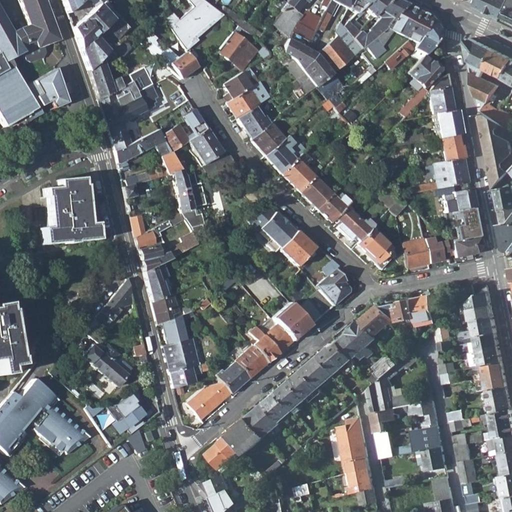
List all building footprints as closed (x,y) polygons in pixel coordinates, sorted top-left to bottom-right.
[(0,58),(6,68),(11,66),(7,58),(21,51),(30,47),(55,34),(42,0),(16,0),(26,25),(18,29),(17,27),(11,31),(0,12),(0,58)] [(89,0),(95,7),(72,28),(87,71),(103,55),(105,52),(112,45),(123,34),(128,29),(104,2),(105,0),(61,0),(66,13),(82,0),(89,0)] [(178,19),(171,12),(163,19),(184,50),(192,43),(190,41),(195,37),(194,35),(211,21),(212,22),(221,13),(213,7),(203,0),(186,0),(193,7),(178,19)] [(227,18),(231,12),(222,5),(226,0),(218,0),(213,7),(221,13),(227,18)] [(271,24),(288,37),(291,33),(304,40),(306,41),(309,39),(313,33),(296,24),(301,16),(295,12),(304,0),(323,0),(320,5),(321,6),(319,10),(323,12),(329,0),(287,0),(287,1),(285,3),(280,9),(279,11),(280,12),(271,24)] [(277,0),(274,4),(280,9),(285,3),(281,0),(277,0)] [(329,0),(323,12),(318,23),(315,28),(321,32),(336,4),(346,8),(349,0),(329,0)] [(342,16),(349,20),(361,8),(368,0),(349,0),(346,8),(342,16)] [(352,39),(360,49),(368,41),(372,38),(382,29),(405,5),(396,0),(388,0),(375,15),(377,17),(381,13),(382,14),(367,30),(366,29),(362,34),(359,32),(352,39)] [(368,0),(361,8),(370,15),(366,18),(369,20),(375,15),(388,0),(368,0)] [(503,19),(511,0),(477,0),(475,5),(503,19)] [(511,27),(511,0),(503,19),(501,23),(511,27)] [(382,29),(372,38),(383,51),(387,47),(385,45),(386,44),(383,40),(390,31),(407,39),(411,41),(415,43),(429,17),(405,5),(382,29)] [(227,18),(258,41),(262,35),(232,11),(231,12),(227,18)] [(429,17),(415,43),(413,48),(424,55),(439,34),(438,28),(429,17)] [(342,27),(352,39),(359,32),(347,22),(342,27)] [(336,36),(352,55),(360,49),(352,39),(342,27),(338,23),(333,33),(336,36)] [(217,52),(241,70),(256,51),(233,32),(217,52)] [(304,73),(315,87),(325,78),(338,68),(352,55),(336,36),(314,55),(304,49),(300,46),(304,40),(291,33),(288,37),(281,48),(282,49),(281,51),(282,52),(285,54),(293,59),(304,73)] [(30,47),(21,51),(24,59),(29,62),(42,57),(44,52),(41,44),(56,39),(55,34),(30,47)] [(112,45),(118,57),(130,47),(123,34),(112,45)] [(372,38),(368,41),(379,54),(383,51),(372,38)] [(479,107),(483,110),(495,93),(501,83),(511,65),(511,57),(471,38),(466,42),(479,107)] [(304,49),(309,39),(306,41),(304,40),(300,46),(304,49)] [(407,45),(411,41),(407,39),(399,47),(382,63),(388,70),(410,49),(407,45)] [(112,45),(105,52),(108,60),(114,57),(119,69),(123,67),(118,57),(112,45)] [(382,63),(399,47),(397,45),(394,48),(392,46),(379,58),(381,59),(374,64),(377,68),(382,63)] [(257,52),(262,58),(267,55),(270,53),(263,47),(257,52)] [(179,78),(197,67),(185,51),(172,61),(161,51),(156,57),(160,62),(179,78)] [(293,59),(285,54),(278,58),(283,66),(293,59)] [(105,60),(103,55),(87,71),(97,100),(131,81),(126,73),(109,81),(102,61),(105,60)] [(404,118),(427,93),(423,88),(438,70),(423,57),(405,77),(410,82),(412,79),(421,88),(398,112),(404,118)] [(0,121),(3,126),(13,120),(18,127),(23,124),(27,121),(32,118),(37,115),(42,112),(39,106),(49,101),(52,108),(66,103),(54,68),(23,86),(11,66),(6,68),(0,58),(0,121)] [(511,65),(501,83),(511,88),(511,65)] [(241,72),(222,84),(228,93),(223,96),(227,102),(248,88),(251,87),(258,82),(249,67),(241,72)] [(338,68),(325,78),(330,85),(343,74),(338,68)] [(296,79),(307,93),(315,87),(304,73),(296,79)] [(440,78),(427,93),(431,115),(454,110),(447,74),(440,78)] [(133,86),(131,81),(97,100),(103,118),(118,111),(119,107),(116,98),(129,91),(134,100),(139,97),(136,92),(139,91),(136,85),(133,86)] [(248,88),(227,102),(226,103),(235,119),(254,106),(258,104),(269,97),(259,82),(258,82),(251,87),(248,88)] [(103,118),(113,152),(135,141),(132,132),(132,131),(131,130),(130,130),(129,130),(128,130),(127,130),(125,130),(122,122),(155,106),(153,103),(156,102),(155,99),(158,98),(151,85),(139,91),(136,92),(139,97),(134,100),(119,107),(118,111),(103,118)] [(119,107),(134,100),(129,91),(116,98),(119,107)] [(499,96),(495,93),(483,110),(495,118),(500,111),(491,105),(493,102),(494,102),(499,96)] [(327,101),(333,109),(341,102),(334,94),(327,101)] [(175,113),(178,117),(189,111),(186,106),(184,102),(173,109),(175,113)] [(333,109),(337,113),(344,106),(341,102),(333,109)] [(266,125),(254,106),(235,119),(248,139),(261,129),(266,125)] [(483,110),(479,107),(482,126),(485,141),(500,138),(498,130),(502,123),(495,118),(483,110)] [(502,123),(509,128),(511,122),(511,114),(502,108),(500,111),(495,118),(502,123)] [(431,115),(435,138),(438,138),(456,134),(459,134),(454,110),(431,115)] [(178,125),(160,136),(170,153),(186,141),(193,136),(184,122),(178,125)] [(485,141),(488,152),(511,147),(511,141),(511,139),(511,130),(509,128),(502,123),(498,130),(500,138),(485,141)] [(186,141),(202,165),(221,152),(205,128),(193,136),(186,141)] [(276,145),(261,129),(248,139),(264,156),(276,145)] [(146,135),(152,146),(156,149),(159,158),(170,153),(160,136),(157,130),(146,135)] [(386,137),(374,150),(433,139),(432,135),(421,137),(420,133),(389,140),(386,137)] [(438,138),(444,162),(463,158),(461,145),(458,146),(456,134),(438,138)] [(113,152),(118,171),(128,168),(124,160),(152,146),(146,135),(135,141),(113,152)] [(280,174),(294,159),(279,142),(276,145),(264,156),(280,174)] [(488,152),(490,163),(504,160),(505,167),(511,172),(511,171),(511,170),(511,147),(488,152)] [(203,166),(200,168),(208,181),(234,164),(225,150),(221,152),(202,165),(203,166)] [(280,174),(298,191),(313,176),(303,166),(309,160),(302,152),(294,159),(280,174)] [(149,173),(151,179),(164,175),(180,170),(184,176),(188,174),(181,162),(177,164),(170,153),(159,158),(162,164),(157,166),(159,170),(149,173)] [(440,162),(431,164),(435,183),(409,188),(410,194),(468,182),(463,158),(444,162),(440,162)] [(495,190),(497,187),(511,172),(505,167),(504,160),(490,163),(491,172),(495,190)] [(180,170),(164,175),(166,180),(172,178),(179,213),(183,218),(184,219),(187,224),(190,228),(192,231),(192,232),(203,230),(202,225),(203,225),(201,214),(195,215),(193,207),(205,204),(199,183),(196,184),(193,171),(188,174),(184,176),(180,170)] [(134,175),(136,183),(139,183),(148,180),(145,172),(134,175)] [(123,178),(126,187),(136,183),(134,175),(123,178)] [(222,175),(216,185),(226,192),(233,181),(222,175)] [(41,227),(42,243),(65,240),(65,242),(73,241),(73,240),(97,237),(95,221),(88,221),(84,184),(81,184),(80,176),(56,179),(57,187),(43,188),(43,196),(45,196),(48,226),(41,227)] [(298,191),(316,209),(331,193),(313,176),(298,191)] [(511,185),(507,177),(497,187),(495,190),(501,223),(511,222),(511,221),(511,185)] [(140,187),(139,183),(136,183),(126,187),(122,188),(124,198),(134,196),(132,189),(140,187)] [(447,202),(441,203),(443,213),(444,213),(454,211),(455,212),(473,208),(469,188),(451,193),(453,208),(448,208),(447,202)] [(395,197),(391,194),(382,191),(376,197),(389,208),(387,210),(394,216),(401,208),(405,204),(395,197)] [(316,209),(329,222),(334,217),(345,204),(348,201),(340,194),(335,198),(331,193),(316,209)] [(345,204),(334,217),(340,222),(335,227),(342,233),(356,218),(348,210),(350,208),(345,204)] [(277,249),(294,231),(287,224),(281,218),(274,212),(268,207),(245,219),(257,230),(259,229),(269,239),(265,244),(273,252),(277,248),(277,249)] [(478,236),(473,208),(455,212),(454,211),(444,213),(449,243),(451,242),(478,236)] [(157,232),(183,218),(179,213),(154,226),(156,230),(157,232)] [(133,238),(143,232),(139,216),(129,219),(133,238)] [(353,235),(359,240),(369,229),(370,228),(366,224),(364,226),(356,218),(342,233),(348,240),(353,235)] [(508,258),(511,253),(511,221),(511,222),(501,223),(508,258)] [(136,247),(153,243),(152,237),(157,236),(159,236),(157,232),(156,230),(154,226),(143,232),(133,238),(136,247)] [(390,248),(369,229),(359,240),(356,243),(371,258),(369,259),(379,269),(391,256),(386,252),(390,248)] [(160,244),(136,250),(142,272),(162,261),(188,248),(197,243),(192,232),(192,231),(179,238),(181,242),(166,250),(163,251),(160,244)] [(277,249),(295,266),(296,265),(312,248),(294,231),(277,249)] [(478,236),(451,242),(456,262),(474,259),(481,251),(478,236)] [(422,239),(427,264),(442,261),(441,253),(447,252),(445,240),(432,243),(431,237),(422,239)] [(400,243),(406,268),(427,264),(422,239),(422,238),(400,243)] [(142,272),(149,302),(165,295),(161,278),(167,276),(162,261),(142,272)] [(317,289),(331,305),(347,292),(348,287),(340,279),(342,277),(335,268),(315,286),(317,289)] [(126,279),(98,312),(93,319),(104,328),(110,321),(122,306),(132,303),(126,279)] [(459,287),(464,306),(467,303),(475,295),(472,284),(459,287)] [(475,295),(467,303),(471,320),(494,316),(488,285),(475,295)] [(317,289),(294,309),(308,325),(331,305),(317,289)] [(160,323),(171,318),(170,314),(177,312),(170,293),(165,295),(149,302),(155,325),(160,323)] [(424,299),(413,301),(416,316),(417,322),(428,320),(429,323),(436,321),(430,295),(423,296),(424,299)] [(397,321),(416,316),(413,301),(412,299),(381,306),(394,319),(397,321)] [(275,324),(290,341),(308,325),(294,309),(289,302),(270,318),(275,324)] [(0,374),(7,373),(7,366),(18,364),(16,356),(18,356),(16,346),(13,346),(13,341),(15,341),(14,331),(11,331),(9,319),(12,319),(11,309),(6,309),(5,303),(0,303),(0,374)] [(361,319),(375,335),(394,319),(381,306),(379,304),(361,319)] [(160,323),(165,344),(184,339),(180,320),(194,315),(191,310),(183,314),(171,318),(160,323)] [(460,333),(462,338),(497,331),(494,316),(471,320),(473,331),(460,333)] [(261,336),(276,353),(290,341),(275,324),(270,318),(256,330),(261,336)] [(339,341),(354,358),(359,353),(363,357),(367,354),(370,356),(374,352),(368,345),(377,337),(375,335),(361,319),(348,330),(349,332),(339,341)] [(435,330),(438,342),(451,340),(447,325),(440,326),(438,328),(435,330)] [(255,341),(250,345),(265,362),(276,353),(261,336),(256,330),(253,327),(247,332),(255,341)] [(76,338),(81,342),(87,335),(82,331),(76,338)] [(475,344),(477,350),(499,346),(498,337),(497,331),(462,338),(459,338),(461,347),(475,344)] [(167,372),(198,365),(191,337),(184,339),(165,344),(160,345),(167,372)] [(132,341),(136,357),(144,355),(141,339),(132,341)] [(438,342),(439,351),(452,349),(451,340),(438,342)] [(320,354),(337,373),(354,358),(339,341),(329,349),(328,347),(320,354)] [(81,357),(117,386),(126,376),(130,379),(136,373),(121,361),(116,367),(111,363),(115,358),(120,358),(121,355),(116,352),(105,344),(103,346),(99,352),(90,345),(81,357)] [(233,361),(247,377),(265,362),(250,345),(249,346),(233,360),(233,361)] [(464,362),(466,368),(469,368),(502,361),(499,346),(477,350),(479,359),(464,362)] [(409,406),(412,405),(410,394),(392,397),(389,387),(393,386),(389,378),(392,378),(406,365),(408,367),(419,358),(412,351),(399,362),(375,383),(367,389),(372,413),(409,406)] [(371,378),(375,383),(399,362),(391,353),(376,366),(380,370),(371,378)] [(304,368),(321,386),(337,373),(320,354),(304,368)] [(440,359),(441,373),(455,370),(453,362),(444,364),(443,359),(440,359)] [(247,377),(233,361),(221,372),(219,370),(213,374),(215,376),(219,381),(229,393),(247,377)] [(450,389),(452,396),(457,395),(484,390),(507,385),(502,361),(469,368),(469,372),(480,369),(482,375),(478,376),(479,383),(483,382),(483,386),(471,388),(465,387),(450,389)] [(167,372),(171,388),(193,382),(192,375),(210,370),(205,363),(198,365),(167,372)] [(291,379),(307,398),(321,386),(304,368),(291,379)] [(441,373),(443,383),(457,380),(455,370),(441,373)] [(278,390),(294,409),(307,398),(291,379),(278,390)] [(31,380),(26,385),(31,389),(36,383),(31,380)] [(229,393),(219,381),(203,386),(184,402),(198,419),(229,393)] [(16,397),(10,392),(0,404),(0,451),(4,455),(22,434),(18,431),(26,421),(33,427),(31,430),(60,454),(62,452),(66,455),(88,437),(51,406),(56,400),(36,383),(31,389),(26,385),(16,397)] [(507,385),(484,390),(489,413),(511,409),(507,385)] [(138,400),(135,389),(116,404),(103,406),(103,407),(114,422),(111,424),(118,433),(124,429),(128,435),(142,424),(138,418),(142,415),(135,406),(133,407),(131,405),(138,400)] [(265,401),(281,420),(294,409),(278,390),(265,401)] [(421,399),(422,403),(433,401),(432,394),(423,395),(423,399),(421,399)] [(462,418),(457,395),(452,396),(449,397),(446,397),(450,421),(462,418)] [(249,415),(266,435),(282,421),(281,420),(265,401),(249,415)] [(422,414),(425,427),(438,426),(433,401),(422,403),(412,405),(409,406),(410,412),(410,416),(422,414)] [(103,407),(103,406),(91,409),(87,405),(84,409),(90,418),(103,407)] [(400,413),(410,412),(409,406),(372,413),(376,433),(388,431),(385,421),(401,418),(400,413)] [(486,432),(487,439),(491,439),(496,438),(511,434),(511,411),(511,409),(489,413),(471,417),(473,422),(484,420),(484,423),(492,422),(494,430),(486,432)] [(242,448),(246,453),(266,435),(249,415),(229,433),(242,448)] [(338,426),(347,473),(349,473),(370,467),(360,417),(347,419),(348,424),(338,426)] [(463,418),(465,426),(473,425),(471,417),(463,418)] [(450,421),(452,431),(465,429),(462,418),(450,421)] [(422,450),(442,446),(438,426),(425,427),(413,429),(416,445),(394,449),(390,431),(388,431),(376,433),(381,458),(386,457),(389,456),(422,450)] [(453,435),(455,445),(468,443),(484,440),(482,431),(474,433),(475,435),(467,436),(466,432),(453,435)] [(219,468),(242,448),(229,433),(206,452),(219,468)] [(511,434),(496,438),(498,446),(493,447),(494,455),(498,454),(511,451),(511,434)] [(455,445),(457,454),(470,451),(468,443),(455,445)] [(442,446),(422,450),(426,471),(446,467),(442,446)] [(472,459),(470,451),(457,454),(458,462),(472,459)] [(511,451),(498,454),(503,476),(511,474),(511,451)] [(278,456),(283,462),(287,459),(282,453),(278,456)] [(267,469),(270,473),(275,469),(282,463),(279,459),(267,469)] [(458,462),(462,484),(469,483),(478,481),(473,459),(472,459),(458,462)] [(258,467),(266,477),(269,474),(260,463),(257,466),(258,467)] [(266,477),(258,467),(255,469),(257,472),(254,474),(260,481),(266,477)] [(370,467),(349,473),(352,485),(357,484),(358,491),(374,487),(370,467)] [(0,505),(1,506),(23,488),(0,468),(0,505)] [(499,477),(504,497),(511,495),(511,474),(503,476),(499,477)] [(217,511),(224,511),(237,501),(231,493),(228,488),(230,488),(224,475),(205,483),(217,511)] [(385,480),(387,488),(409,484),(407,476),(385,480)] [(455,511),(448,476),(435,479),(433,479),(437,502),(426,504),(427,511),(455,511)] [(296,494),(297,501),(302,500),(301,493),(310,492),(309,483),(294,486),(296,494)] [(470,491),(469,483),(462,484),(464,492),(470,491)] [(224,511),(237,511),(236,510),(259,491),(258,484),(237,501),(224,511)] [(280,498),(296,494),(294,486),(279,490),(280,494),(280,498)] [(358,491),(361,505),(377,502),(374,487),(358,491)] [(283,511),(280,498),(280,494),(275,495),(277,511),(283,511)] [(473,503),(481,502),(479,494),(465,496),(466,505),(473,503)] [(507,505),(508,510),(511,509),(511,495),(504,497),(498,499),(500,507),(507,505)] [(467,511),(479,511),(479,508),(474,509),(473,503),(466,505),(467,511)]
